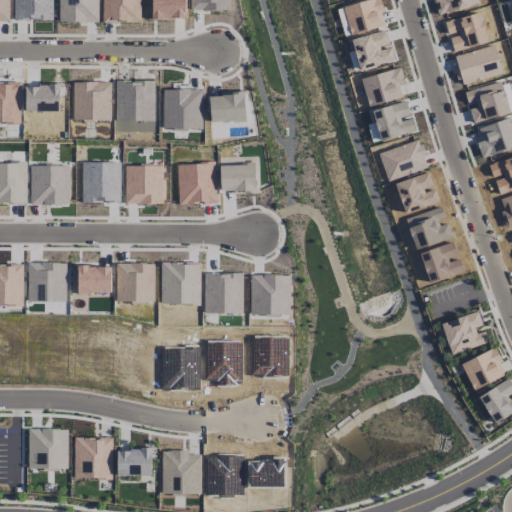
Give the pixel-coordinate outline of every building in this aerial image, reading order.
[(384,25),(381,12),(383,11),(380,0),(365,0),(343,6),(350,34),(384,25)] [(435,0),(438,12),(477,4),(476,0),(435,0)] [(453,51),(487,42),(479,12),(443,21),(447,36),(449,35),(453,51)] [(360,67),(394,59),(391,47),(380,49),(380,45),(388,43),(385,30),(372,33),(377,53),(371,54),(369,43),(365,44),(358,46),(356,39),(353,40),(355,49),(355,48),(360,67)] [(502,73),(499,61),(483,65),(479,49),(453,56),(460,84),(502,73)] [(360,78),(368,105),(402,96),(398,84),(404,82),(400,67),(360,78)] [(509,112),(504,89),(474,96),(477,106),(469,108),(472,121),(509,112)] [(372,109),(379,139),(415,130),(411,116),(410,116),(406,101),(372,109)] [(478,128),(482,140),(476,142),(481,157),(511,146),(511,142),(511,143),(509,136),(507,129),(509,128),(506,119),(478,128)] [(441,322),(450,353),(487,342),(483,328),(478,311),(441,322)] [(506,375),(495,348),(461,362),(472,388),(506,375)] [(478,394),(492,422),(511,411),(511,383),(509,379),(478,394)] [(67,429),(28,428),(27,468),(67,469),(67,429)] [(73,478),(111,478),(111,437),(73,437),(73,478)] [(150,475),(151,447),(129,447),(129,450),(117,450),(116,474),(150,475)]
